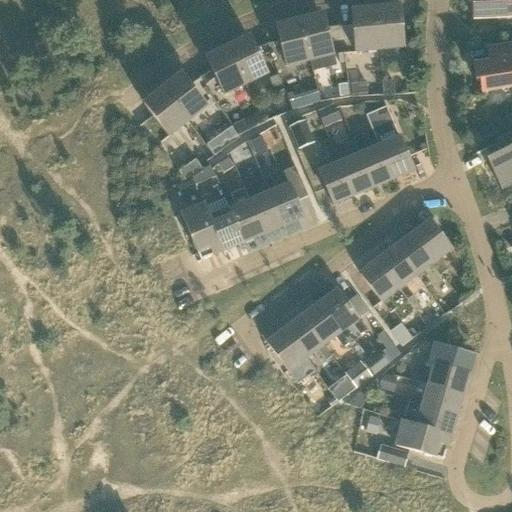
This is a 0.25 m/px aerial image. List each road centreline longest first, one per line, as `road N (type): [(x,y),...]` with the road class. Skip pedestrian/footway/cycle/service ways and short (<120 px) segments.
road 1 (residential): [(260,359),(253,326),(455,183)]
road 2 (residential): [(124,100),(209,37),(307,0)]
road 3 (residential): [(496,321),(454,470),(459,491),(476,504)]
road 4 (residential): [(455,183),(434,99),(438,0)]
road 5 (residential): [(496,321),(455,183)]
